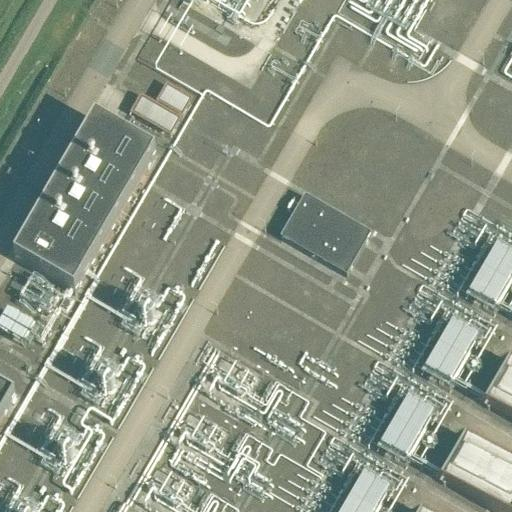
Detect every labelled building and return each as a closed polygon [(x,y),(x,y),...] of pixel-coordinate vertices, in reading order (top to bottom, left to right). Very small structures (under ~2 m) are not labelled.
[(202,0),(241,21),(252,0),(202,0)] [(194,105),(167,90),(156,108),(183,124),(194,105)] [(182,125),(141,101),(130,119),(172,143),(182,125)] [(96,126),(16,265),(75,299),(155,161),(96,126)] [(281,244),(346,282),(370,240),(306,202),(281,244)] [(468,301),(496,316),(511,285),(511,257),(495,249),(468,301)] [(0,323),(0,339),(24,351),(34,330),(4,316),(0,323)] [(447,325),(426,379),(455,391),(477,336),(447,325)] [(511,426),(511,368),(500,361),(499,362),(510,369),(487,409),(475,403),(474,404),(511,426)] [(0,430),(16,403),(0,393),(0,430)] [(379,453),(408,468),(434,414),(406,400),(379,453)] [(430,480),(485,511),(511,511),(511,469),(455,437),(454,438),(465,445),(442,485),(431,479),(430,480)] [(362,477),(343,511),(379,511),(390,492),(362,477)]
